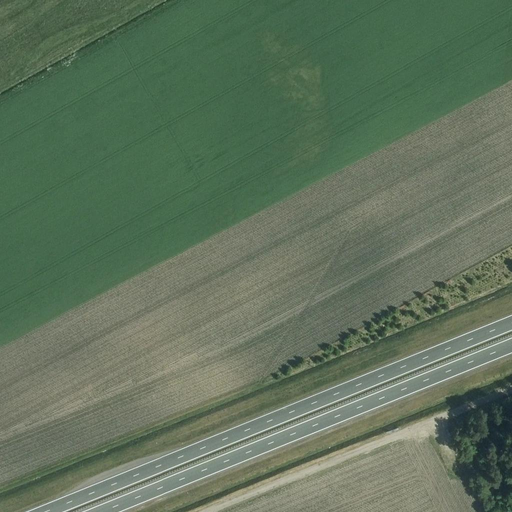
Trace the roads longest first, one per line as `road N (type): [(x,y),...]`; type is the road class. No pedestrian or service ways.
road 1 (trunk): [(511,323),(45,511)]
road 2 (trunk): [(103,511),(511,347)]
road 3 (track): [(511,386),(206,511)]
